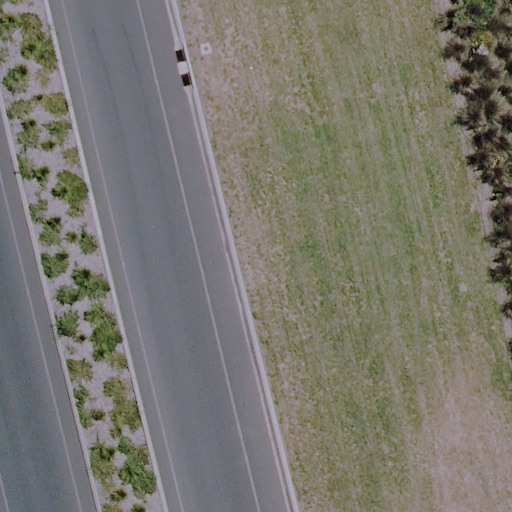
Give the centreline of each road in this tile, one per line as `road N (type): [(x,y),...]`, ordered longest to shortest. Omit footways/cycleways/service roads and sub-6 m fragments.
road 1 (secondary): [(112,0),(232,511)]
road 2 (secondary): [(47,511),(0,327)]
